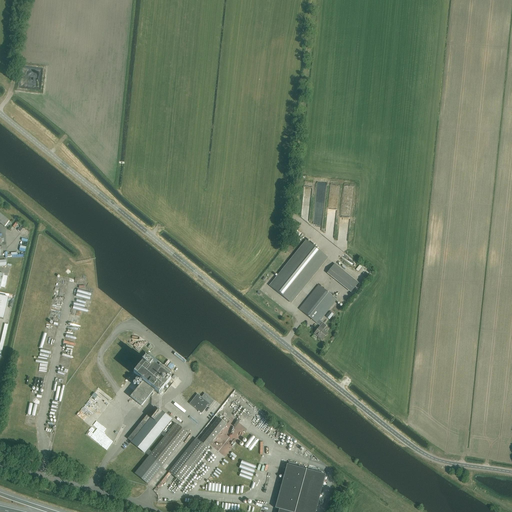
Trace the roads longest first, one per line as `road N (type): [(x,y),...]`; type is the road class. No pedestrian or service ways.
road 1 (unclassified): [(511,472),(440,461),(402,439),(0,112)]
road 2 (unclassified): [(158,511),(0,465)]
